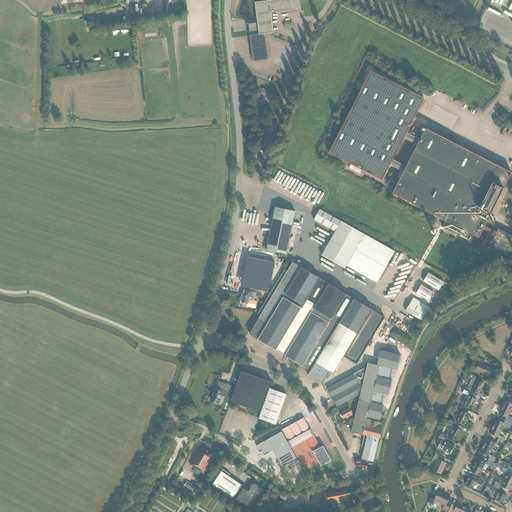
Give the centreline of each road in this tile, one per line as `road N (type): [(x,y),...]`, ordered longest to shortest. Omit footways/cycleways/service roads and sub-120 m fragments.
road 1 (tertiary): [(351,468),(297,381),(265,358),(201,336)]
road 2 (unclassified): [(196,351),(144,339),(42,295),(0,291)]
road 3 (unclassified): [(351,468),(287,479),(171,416)]
road 4 (residential): [(498,511),(449,486),(507,368)]
road 5 (secondary): [(238,186),(227,0)]
road 6 (secondary): [(511,71),(372,0)]
road 7 (secondary): [(201,336),(229,254),(238,186)]
road 8 (unclassified): [(361,486),(373,472),(404,372)]
